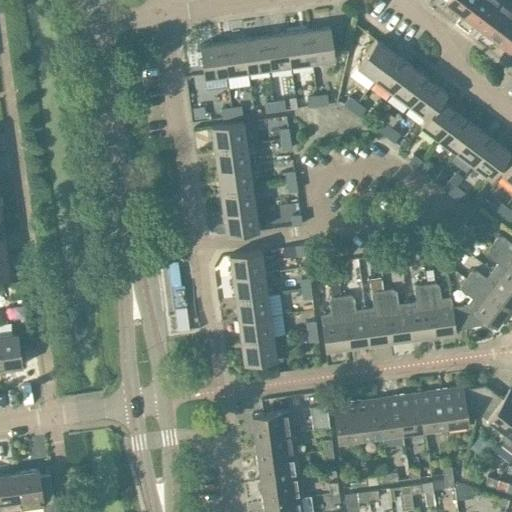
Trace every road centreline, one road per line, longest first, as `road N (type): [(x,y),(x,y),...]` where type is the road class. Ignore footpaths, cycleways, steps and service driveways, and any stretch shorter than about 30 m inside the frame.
road 1 (residential): [(211,335),(162,14)]
road 2 (tertiary): [(132,290),(95,23)]
road 3 (residential): [(407,4),(448,40),(455,71),(511,114)]
road 4 (residential): [(0,422),(134,403)]
